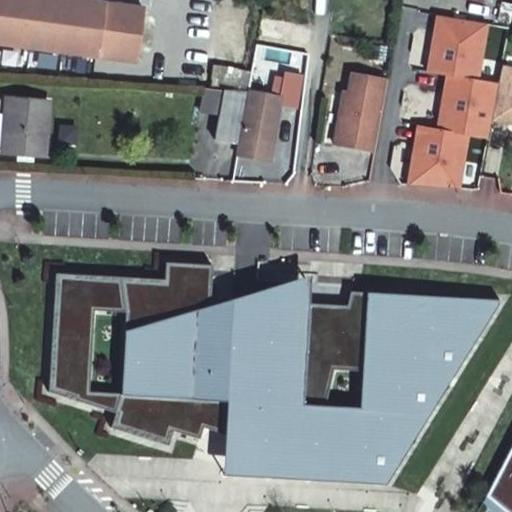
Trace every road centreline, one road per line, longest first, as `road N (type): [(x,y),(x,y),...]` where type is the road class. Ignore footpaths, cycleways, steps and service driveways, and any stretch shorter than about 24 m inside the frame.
road 1 (unclassified): [(371,213),(92,192),(0,194)]
road 2 (residential): [(371,213),(412,0)]
road 3 (unknown): [(189,75),(0,56)]
road 4 (unclassified): [(511,229),(371,213)]
